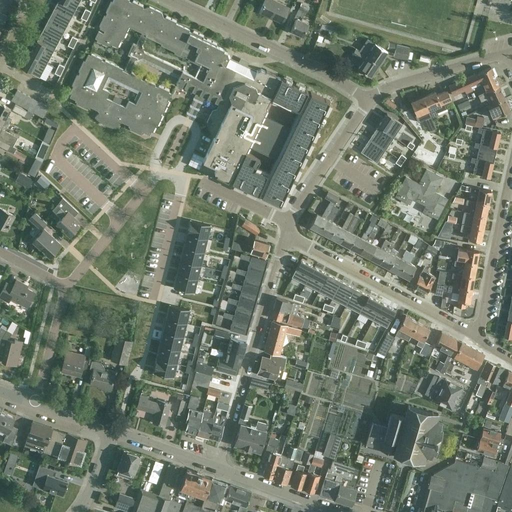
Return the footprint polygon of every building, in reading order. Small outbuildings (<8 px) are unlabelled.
[(58,0),(59,1),(75,9),(80,0),(58,0)] [(71,94),(70,97),(75,100),(75,101),(77,102),(76,104),(87,109),(88,107),(90,108),(90,107),(97,110),(99,113),(95,117),(96,118),(97,120),(99,121),(101,123),(103,124),(105,125),(107,126),(109,126),(111,127),(113,127),(116,128),(117,128),(118,128),(119,122),(122,122),(129,125),(128,127),(130,128),(129,129),(140,134),(141,133),(143,134),(143,132),(149,135),(151,131),(153,132),(156,125),(157,126),(162,115),(161,114),(163,111),(164,112),(169,101),(168,100),(171,93),(169,92),(169,91),(159,86),(158,87),(155,86),(155,84),(145,79),(144,81),(141,79),(141,78),(131,72),(130,73),(129,73),(135,60),(142,57),(180,75),(176,84),(219,104),(217,108),(213,110),(207,122),(212,135),(215,137),(203,161),(217,168),(215,173),(216,173),(216,175),(228,180),(228,179),(232,180),(231,181),(258,194),(259,192),(262,187),(264,182),(267,176),(301,105),(303,99),(305,96),(307,92),(307,90),(281,77),(280,78),(277,77),(278,75),(266,70),(266,71),(261,69),(261,70),(258,71),(257,70),(256,72),(247,67),(247,66),(239,62),(238,63),(237,63),(228,59),(229,57),(227,54),(228,53),(224,51),(224,50),(216,46),(217,45),(203,38),(204,37),(193,31),(192,33),(189,31),(190,30),(176,23),(176,22),(166,17),(165,18),(163,17),(162,12),(149,6),(144,8),(143,8),(143,6),(132,1),(132,2),(129,1),(129,0),(112,0),(112,2),(111,1),(106,12),(107,13),(106,16),(104,15),(99,26),(100,27),(99,28),(104,31),(103,33),(98,31),(95,38),(97,39),(96,41),(107,46),(110,45),(111,44),(117,47),(121,39),(123,40),(129,27),(142,33),(136,44),(133,43),(127,55),(131,56),(124,71),(122,70),(123,69),(105,60),(104,62),(101,60),(102,59),(91,54),(90,55),(88,54),(85,61),(83,60),(78,71),(80,72),(78,75),(77,74),(72,85),(73,86),(70,93),(71,94)] [(272,0),(265,0),(261,10),(269,14),(268,16),(282,22),(289,8),(272,0)] [(59,1),(51,14),(68,23),(75,9),(59,1)] [(303,36),(309,24),(301,20),(305,12),(299,9),(295,18),(296,19),(291,30),(303,36)] [(51,14),(44,28),(61,37),(68,23),(51,14)] [(42,31),(37,41),(54,50),(61,37),(44,28),(42,31)] [(365,45),(360,52),(366,56),(379,64),(387,52),(368,40),(365,45)] [(32,51),(30,55),(47,64),(54,50),(37,41),(36,43),(32,51)] [(394,56),(400,58),(403,46),(397,45),(394,56)] [(403,46),(400,58),(407,60),(410,48),(403,46)] [(379,64),(366,56),(360,52),(355,49),(353,53),(364,60),(358,68),(371,77),(379,64)] [(23,68),(22,69),(39,77),(47,64),(30,55),(23,68)] [(353,63),(347,60),(344,65),(350,68),(353,63)] [(486,92),(499,86),(492,68),(449,86),(453,95),(465,90),(466,93),(472,90),(470,86),(482,81),(486,92)] [(489,105),(493,103),(504,99),(499,86),(486,92),(478,96),(481,101),(486,99),(489,105)] [(11,100),(17,103),(23,93),(17,90),(11,100)] [(437,95),(435,92),(424,97),(433,118),(439,115),(438,113),(448,108),(446,103),(452,100),(448,90),(437,95)] [(312,92),(263,196),(280,204),(329,100),(312,92)] [(17,103),(22,106),(28,96),(23,93),(17,103)] [(33,99),(28,96),(22,106),(27,109),(33,99)] [(433,118),(424,97),(412,103),(418,115),(424,113),(427,120),(433,118)] [(38,101),(33,99),(27,109),(28,109),(33,112),(38,101)] [(493,103),(489,105),(486,106),(488,112),(490,111),(493,118),(498,116),(510,111),(504,99),(493,103)] [(44,104),(38,101),(33,112),(38,115),(44,104)] [(0,102),(0,117),(9,123),(12,118),(7,115),(11,108),(0,102)] [(49,107),(44,104),(38,115),(43,118),(49,107)] [(24,116),(27,111),(15,105),(12,110),(24,116)] [(27,111),(24,116),(29,119),(33,112),(28,109),(27,111)] [(403,124),(387,113),(378,126),(394,137),(403,124)] [(475,121),(475,125),(481,127),(482,122),(483,118),(477,116),(476,119),(475,121)] [(9,123),(0,117),(0,127),(2,124),(7,127),(9,123)] [(465,123),(465,124),(466,124),(472,126),(474,126),(475,125),(475,121),(476,119),(467,117),(465,123)] [(394,137),(378,126),(369,139),(385,150),(394,137)] [(418,126),(413,130),(420,139),(425,135),(418,126)] [(478,127),(477,132),(482,133),(480,143),(496,147),(500,132),(483,128),(478,127)] [(48,128),(43,141),(48,143),(54,130),(48,128)] [(0,132),(0,139),(13,146),(18,137),(2,129),(0,132)] [(13,146),(0,139),(0,146),(13,153),(16,148),(13,146)] [(385,150),(369,139),(361,152),(377,163),(385,150)] [(475,142),(474,147),(479,148),(476,158),(493,162),(496,147),(480,143),(475,142)] [(38,150),(35,158),(42,162),(45,153),(38,150)] [(3,154),(0,159),(7,164),(10,158),(3,154)] [(471,157),(470,162),(475,163),(473,173),(489,177),(493,162),(476,158),(471,157)] [(30,170),(27,175),(33,178),(35,173),(30,170)] [(436,218),(447,199),(433,192),(441,178),(426,170),(418,184),(405,177),(395,196),(409,203),(412,198),(426,206),(423,211),(436,218)] [(20,184),(28,189),(33,179),(25,175),(20,184)] [(40,176),(34,183),(42,190),(48,184),(40,176)] [(467,199),(466,201),(488,205),(490,191),(479,189),(479,188),(469,186),(468,191),(474,192),(474,193),(478,194),(476,201),(467,199)] [(320,232),(331,210),(338,196),(328,191),(324,198),(331,201),(327,208),(326,207),(322,216),(316,214),(310,227),(320,232)] [(57,205),(52,210),(55,213),(60,217),(60,220),(56,224),(70,236),(79,226),(74,221),(75,220),(75,218),(74,217),(78,212),(66,201),(60,208),(57,205)] [(488,205),(466,201),(466,204),(471,205),(470,212),(464,211),(464,213),(485,217),(488,205)] [(331,210),(320,232),(329,237),(336,224),(332,222),(339,209),(333,206),(331,210)] [(0,207),(0,225),(7,230),(15,216),(0,207)] [(41,229),(46,223),(35,212),(29,218),(41,229)] [(336,224),(329,237),(339,243),(348,227),(354,215),(350,213),(342,227),(336,224)] [(464,213),(461,225),(483,230),(485,217),(464,213)] [(368,236),(370,232),(378,217),(372,214),(369,220),(371,221),(369,224),(361,238),(356,235),(349,248),(359,253),(368,236)] [(339,243),(349,248),(356,235),(352,233),(354,230),(355,230),(360,219),(354,215),(348,227),(339,243)] [(190,219),(187,233),(207,238),(211,224),(190,219)] [(384,228),(387,223),(380,219),(377,225),(384,228)] [(257,234),(260,229),(245,220),(242,225),(257,234)] [(445,221),(437,236),(449,239),(453,222),(445,221)] [(460,231),(470,233),(469,240),(481,242),(483,230),(461,225),(460,231)] [(50,257),(61,245),(44,229),(32,241),(50,257)] [(187,233),(184,247),(204,252),(207,238),(187,233)] [(410,235),(407,241),(414,244),(417,238),(410,235)] [(368,236),(359,253),(369,258),(376,245),(372,243),(374,239),(372,239),(372,238),(368,236)] [(369,258),(379,264),(390,242),(384,239),(380,247),(376,245),(369,258)] [(435,239),(432,245),(442,247),(443,240),(435,239)] [(267,256),(270,244),(254,240),(252,247),(247,246),(246,250),(267,256)] [(390,242),(379,264),(389,269),(395,256),(397,251),(392,248),(394,244),(390,242)] [(431,246),(428,244),(425,250),(434,255),(437,249),(431,246)] [(184,247),(180,260),(201,265),(204,252),(184,247)] [(456,261),(461,262),(465,263),(476,265),(479,252),(455,248),(454,254),(457,255),(456,260),(456,261)] [(389,269),(399,274),(410,253),(406,250),(401,259),(395,256),(389,269)] [(250,260),(247,271),(263,275),(268,261),(251,256),(241,253),(239,258),(250,260)] [(410,253),(399,274),(409,280),(415,267),(409,263),(414,255),(410,253)] [(180,260),(177,273),(197,278),(201,265),(180,260)] [(314,267),(300,260),(291,277),(305,284),(314,267)] [(455,261),(454,265),(460,266),(460,268),(464,268),(462,274),(462,275),(474,277),(476,265),(465,263),(461,262),(456,261),(455,261)] [(328,275),(314,267),(305,284),(319,292),(328,275)] [(245,275),(242,285),(259,290),(263,275),(247,271),(236,268),(235,272),(245,275)] [(427,273),(429,271),(424,268),(414,287),(426,294),(432,283),(434,277),(427,273)] [(177,273),(174,288),(194,293),(197,278),(177,273)] [(456,279),(455,287),(471,290),(474,277),(462,275),(462,274),(452,273),(451,278),(456,279)] [(341,282),(328,275),(319,292),(332,299),(341,282)] [(27,307),(35,293),(23,286),(24,284),(16,280),(13,286),(6,283),(0,293),(0,297),(6,300),(8,296),(27,307)] [(259,290),(242,285),(232,282),(231,287),(241,290),(238,300),(255,305),(259,290)] [(355,289),(341,282),(332,299),(346,306),(355,289)] [(449,286),(448,291),(459,293),(456,307),(464,309),(465,306),(465,302),(469,302),(471,290),(455,287),(449,286)] [(368,296),(355,289),(346,306),(359,313),(368,296)] [(382,303),(368,296),(359,313),(373,320),(382,303)] [(234,315),(250,319),(255,305),(238,300),(228,297),(227,301),(237,304),(234,315)] [(273,307),(295,315),(298,305),(276,297),(273,307)] [(395,311),(382,303),(373,320),(386,327),(395,311)] [(169,304),(166,318),(186,323),(190,309),(169,304)] [(295,315),(273,307),(270,317),(301,327),(304,318),(295,315)] [(246,334),(250,319),(234,315),(224,312),(222,316),(233,319),(230,330),(246,334)] [(408,340),(411,335),(417,322),(405,316),(396,334),(408,340)] [(334,317),(331,326),(337,329),(340,319),(334,317)] [(166,318),(163,332),(183,337),(186,323),(166,318)] [(272,321),(268,336),(283,340),(285,334),(300,337),(302,330),(289,326),(272,321)] [(417,322),(411,335),(419,339),(416,344),(423,348),(420,353),(426,356),(431,345),(423,341),(430,329),(417,322)] [(7,330),(0,341),(0,351),(3,354),(4,354),(2,362),(17,366),(23,342),(15,339),(14,342),(8,340),(12,333),(7,330)] [(228,340),(230,333),(219,330),(219,331),(216,330),(214,336),(228,340)] [(441,331),(434,345),(449,353),(446,360),(445,360),(439,371),(444,374),(450,362),(451,362),(455,356),(454,356),(461,342),(462,342),(461,342),(441,331)] [(163,332),(159,345),(180,350),(183,337),(163,332)] [(387,333),(377,352),(384,356),(394,337),(387,333)] [(279,355),(283,340),(268,336),(264,351),(279,355)] [(127,364),(132,342),(117,338),(112,361),(127,364)] [(220,342),(219,347),(226,349),(243,355),(247,343),(231,339),(229,345),(220,342)] [(461,342),(454,356),(455,356),(465,361),(476,367),(483,354),(483,353),(472,348),(462,342),(461,342)] [(159,345),(156,358),(176,364),(180,350),(159,345)] [(220,358),(217,370),(236,375),(238,366),(240,367),(243,355),(226,349),(225,352),(223,352),(222,358),(220,358)] [(67,351),(65,358),(62,371),(80,376),(81,372),(86,373),(89,361),(84,360),(85,356),(67,351)] [(274,379),(279,380),(280,379),(282,372),(282,370),(285,359),(271,355),(269,362),(261,359),(257,374),(274,379)] [(156,358),(153,372),(173,377),(176,364),(156,358)] [(432,367),(438,369),(441,360),(435,358),(432,367)] [(203,365),(204,361),(199,360),(197,369),(208,372),(209,367),(203,365)] [(107,372),(105,372),(105,369),(102,363),(93,361),(91,369),(94,370),(91,383),(103,386),(103,389),(111,391),(116,372),(107,370),(107,372)] [(488,379),(489,380),(495,364),(487,361),(477,383),(480,384),(475,394),(481,397),(485,387),(488,379)] [(504,368),(495,364),(489,380),(498,383),(504,368)] [(464,385),(469,375),(470,375),(458,369),(453,379),(464,385)] [(325,370),(324,378),(332,379),(334,371),(325,370)] [(505,402),(506,402),(499,418),(508,422),(511,412),(511,372),(508,370),(502,384),(511,388),(505,402)] [(475,378),(469,375),(464,385),(464,386),(469,388),(475,378)] [(451,408),(461,387),(445,379),(445,380),(439,377),(439,378),(434,376),(425,393),(430,396),(429,397),(435,400),(435,401),(451,408)] [(267,390),(269,383),(252,378),(250,385),(267,390)] [(301,383),(287,380),(285,387),(301,391),(303,386),(300,385),(301,383)] [(221,390),(208,387),(206,394),(208,394),(208,393),(219,396),(221,390)] [(484,399),(491,402),(495,392),(488,389),(484,399)] [(169,411),(170,404),(157,400),(156,403),(147,400),(147,397),(141,396),(137,408),(156,413),(154,422),(164,425),(167,416),(165,416),(167,410),(169,411)] [(189,409),(190,410),(188,415),(190,416),(186,431),(197,434),(203,412),(195,409),(197,404),(192,403),(194,397),(190,396),(187,406),(190,407),(189,409)] [(304,402),(311,405),(313,399),(306,396),(304,402)] [(181,414),(183,401),(182,401),(177,399),(174,412),(181,414)] [(401,413),(404,404),(393,401),(391,410),(401,413)] [(241,424),(235,445),(244,448),(245,449),(250,450),(251,450),(259,452),(266,431),(255,428),(244,425),(246,419),(247,419),(251,407),(244,404),(238,423),(240,424),(241,424)] [(290,404),(288,410),(294,412),(296,406),(290,404)] [(442,424),(442,423),(437,421),(439,414),(438,414),(438,415),(433,414),(433,413),(432,412),(431,413),(409,407),(409,406),(408,405),(406,412),(405,412),(405,413),(406,413),(405,417),(399,415),(397,414),(397,415),(391,413),(387,428),(372,423),(366,445),(367,445),(381,449),(380,450),(394,454),(394,455),(395,455),(395,454),(404,457),(417,460),(416,461),(418,462),(418,461),(423,462),(423,463),(424,464),(426,457),(431,459),(432,458),(431,457),(432,453),(435,453),(435,452),(434,452),(440,430),(442,431),(442,429),(440,428),(441,424),(442,424)] [(3,408),(0,407),(0,430),(7,434),(14,418),(1,412),(3,408)] [(197,434),(208,437),(213,420),(213,419),(209,418),(211,413),(204,411),(203,412),(197,434)] [(213,420),(208,437),(219,440),(226,417),(221,415),(221,417),(214,415),(213,419),(213,420)] [(486,420),(483,427),(489,429),(492,422),(486,420)] [(42,457),(44,452),(46,445),(52,428),(33,421),(25,446),(44,452),(42,456),(42,457)] [(483,427),(479,439),(502,446),(504,440),(499,438),(500,433),(489,429),(483,427)] [(67,434),(52,428),(46,445),(44,452),(59,458),(78,465),(87,440),(67,433),(67,434)] [(336,459),(342,438),(330,434),(324,456),(336,459)] [(277,466),(281,455),(274,453),(278,440),(275,439),(269,437),(266,450),(270,451),(263,475),(274,478),(277,466)] [(500,452),(502,446),(479,439),(476,450),(493,455),(495,450),(500,452)] [(495,511),(497,505),(500,496),(501,492),(511,464),(511,460),(511,441),(509,449),(505,464),(497,461),(494,471),(455,460),(454,463),(433,474),(432,476),(431,475),(422,505),(435,509),(434,511),(495,511)] [(286,482),(293,459),(296,448),(290,446),(287,457),(281,455),(277,466),(274,478),(286,482)] [(296,448),(293,459),(300,461),(303,450),(296,448)] [(134,475),(141,456),(125,450),(118,469),(119,469),(117,474),(120,475),(122,471),(134,475)] [(10,452),(4,472),(11,474),(18,454),(10,452)] [(310,465),(313,455),(305,452),(302,462),(310,465)] [(321,467),(324,460),(313,457),(303,489),(314,493),(320,476),(313,473),(316,465),(321,467)] [(481,466),(494,471),(497,461),(484,457),(481,466)] [(351,505),(357,489),(354,488),(360,470),(332,461),(330,469),(328,468),(319,494),(351,505)] [(159,495),(140,489),(132,511),(178,511),(182,503),(175,501),(168,498),(179,466),(170,463),(159,495)] [(500,496),(497,505),(511,510),(511,463),(511,464),(501,492),(500,496)] [(303,489),(307,473),(302,471),(304,466),(298,464),(296,470),(295,469),(291,485),(303,489)] [(40,466),(34,485),(43,488),(63,495),(67,482),(54,477),(56,471),(40,466)] [(205,497),(211,478),(202,475),(202,474),(197,472),(197,473),(187,469),(184,478),(182,477),(179,487),(188,490),(185,497),(194,500),(197,493),(205,497)] [(205,497),(201,507),(199,511),(219,511),(217,511),(227,483),(211,478),(205,497)] [(240,511),(243,511),(251,492),(231,484),(225,499),(240,504),(238,511),(240,511)] [(130,511),(132,506),(134,499),(120,493),(115,506),(130,511)] [(182,511),(199,511),(201,507),(186,501),(182,511)]
